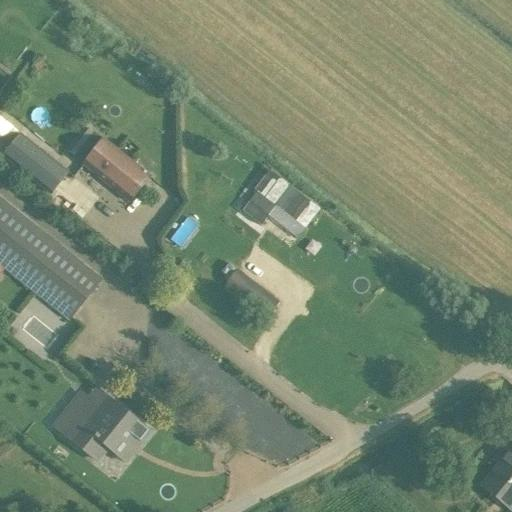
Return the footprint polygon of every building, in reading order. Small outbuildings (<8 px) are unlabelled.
[(2,157),(49,195),(67,172),(20,135),(2,157)] [(149,177),(103,140),(83,165),(129,202),(149,177)] [(284,203),(242,171),(227,189),(268,222),(284,203)] [(0,265),(68,321),(101,280),(0,199),(0,265)] [(204,260),(196,275),(213,284),(221,268),(204,260)] [(279,302),(236,271),(224,289),(267,320),(279,302)] [(105,416),(88,402),(62,435),(94,461),(104,448),(118,459),(134,439),(139,443),(148,433),(114,405),(105,416)] [(511,438),(495,461),(500,464),(482,487),(509,508),(511,503),(511,438)]
